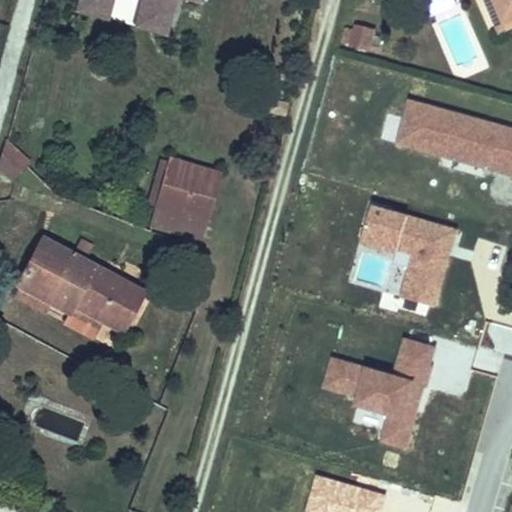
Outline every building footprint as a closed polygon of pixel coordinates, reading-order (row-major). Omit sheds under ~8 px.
[(106,16),(109,0),(80,0),(78,9),(106,16)] [(172,0),(143,0),(142,7),(169,14),(172,0)] [(511,0),(486,0),(501,35),(511,30),(511,0)] [(164,31),(169,14),(142,7),(137,24),(164,31)] [(372,31),(353,27),(349,46),(367,50),(372,31)] [(511,131),(411,105),(400,145),(511,174),(511,131)] [(29,165),(5,142),(0,160),(0,164),(16,179),(29,165)] [(217,174),(170,160),(156,209),(204,223),(217,174)] [(204,223),(156,209),(150,228),(199,242),(204,223)] [(401,292),(432,300),(450,233),(374,212),(365,245),(411,257),(401,292)] [(77,257),(42,238),(16,285),(51,305),(69,314),(73,305),(105,323),(122,332),(142,294),(90,265),(98,250),(84,242),(77,257)] [(51,305),(16,285),(11,294),(46,314),(51,305)] [(105,323),(73,305),(69,314),(63,324),(95,342),(105,323)]
